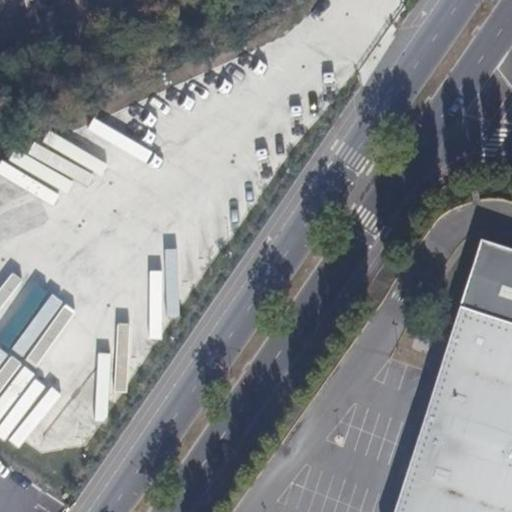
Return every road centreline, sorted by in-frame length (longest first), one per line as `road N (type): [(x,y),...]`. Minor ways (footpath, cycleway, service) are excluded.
road 1 (secondary): [(427,52),(106,511)]
road 2 (secondary): [(178,511),(477,80)]
